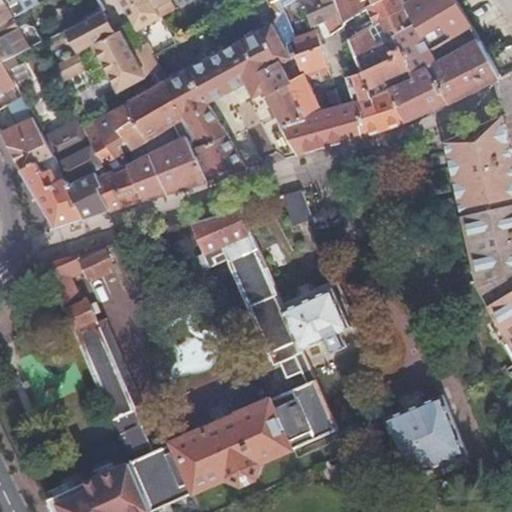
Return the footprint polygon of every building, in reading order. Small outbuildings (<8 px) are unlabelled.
[(0,0),(0,24),(18,15),(12,4),(19,0),(0,0)] [(298,0),(301,5),(305,2),(313,24),(325,18),(340,11),(335,0),(298,0)] [(335,0),(340,11),(325,18),(333,32),(347,25),(349,14),(363,6),(366,13),(372,10),(379,24),(409,9),(404,0),(335,0)] [(398,36),(404,48),(414,66),(416,71),(423,68),(437,62),(425,39),(430,36),(435,44),(453,35),(452,32),(469,24),(455,0),(438,0),(440,3),(433,7),(427,0),(404,0),(409,9),(418,26),(398,36)] [(124,41),(105,7),(55,35),(48,39),(41,43),(63,85),(65,90),(76,84),(86,78),(80,65),(124,41)] [(350,39),(367,73),(400,57),(397,51),(404,48),(398,36),(418,26),(409,9),(379,24),(388,42),(382,45),(373,28),(350,39)] [(24,26),(18,15),(0,24),(0,62),(4,60),(5,63),(41,43),(48,39),(40,23),(33,22),(24,26)] [(273,27),(169,82),(200,145),(196,146),(211,179),(248,168),(221,125),(208,104),(248,81),(254,93),(266,88),(275,105),(269,107),(273,115),(279,112),(288,129),(304,125),(284,84),(291,81),(288,75),(285,70),(291,67),(289,61),(291,59),(273,27)] [(297,56),(304,75),(328,66),(315,33),(306,37),(295,41),(301,54),(297,56)] [(423,68),(448,103),(499,78),(479,42),(437,62),(423,68)] [(400,57),(367,73),(372,86),(392,77),(393,76),(414,66),(404,48),(397,51),(400,57)] [(0,95),(2,95),(18,86),(5,63),(4,60),(0,62),(0,95)] [(400,105),(408,122),(425,113),(448,103),(423,68),(416,71),(419,77),(396,87),(393,88),(400,105)] [(359,112),(364,135),(408,122),(400,105),(393,88),(377,95),(372,86),(367,73),(351,75),(356,103),(364,101),(366,110),(359,112)] [(304,75),(291,81),(284,84),(304,125),(288,129),(300,153),(342,142),(364,135),(359,112),(366,110),(364,101),(356,103),(341,107),(322,111),(304,75)] [(377,95),(393,88),(396,87),(394,82),(392,77),(372,86),(377,95)] [(169,82),(97,121),(104,141),(111,162),(119,157),(170,124),(181,144),(172,150),(151,156),(153,161),(140,166),(127,170),(129,173),(133,178),(146,199),(158,195),(211,179),(196,146),(200,145),(169,82)] [(511,133),(508,115),(450,142),(485,290),(511,339),(511,133)] [(48,158),(56,155),(34,116),(16,125),(2,132),(22,168),(39,162),(48,158)] [(97,121),(84,127),(97,159),(101,168),(94,173),(96,176),(103,189),(101,189),(112,209),(127,205),(146,199),(133,178),(129,173),(115,178),(111,172),(110,173),(105,166),(111,162),(104,141),(97,121)] [(68,177),(65,171),(56,155),(48,158),(54,168),(61,181),(68,177)] [(97,159),(65,171),(68,177),(73,185),(84,181),(96,176),(94,173),(101,168),(97,159)] [(73,185),(68,177),(61,181),(54,168),(44,172),(39,162),(22,168),(58,226),(70,222),(86,217),(73,185)] [(84,181),(73,185),(86,217),(98,214),(112,209),(101,189),(103,189),(96,176),(84,181)] [(315,219),(303,188),(283,195),(295,227),(315,219)] [(114,266),(105,247),(78,255),(46,264),(82,346),(92,368),(102,392),(107,404),(121,435),(132,461),(133,462),(154,511),(162,508),(170,504),(196,492),(228,478),(243,485),(258,478),(263,463),(294,449),(338,428),(317,379),(303,348),(287,309),(242,207),(194,221),(207,251),(205,252),(211,266),(229,258),(268,350),(268,349),(270,352),(276,364),(282,361),(289,377),(303,370),(309,383),(270,400),(240,412),(241,413),(215,425),(206,428),(177,440),(178,441),(155,451),(149,438),(136,410),(137,409),(135,406),(144,402),(107,318),(99,322),(90,299),(84,302),(72,277),(85,271),(88,277),(114,266)] [(117,278),(108,276),(104,289),(114,291),(117,278)] [(336,288),(287,309),(303,348),(353,327),(336,288)] [(386,417),(410,474),(467,450),(443,393),(386,417)] [(151,511),(154,511),(132,462),(51,499),(57,511),(151,511)]
